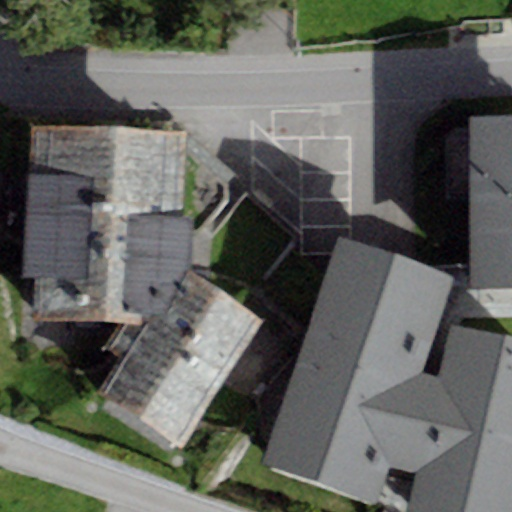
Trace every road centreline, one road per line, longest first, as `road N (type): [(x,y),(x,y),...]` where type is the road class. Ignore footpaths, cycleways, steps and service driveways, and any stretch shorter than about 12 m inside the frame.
road 1 (residential): [(511,76),(108,93),(0,79)]
road 2 (residential): [(180,511),(0,443)]
